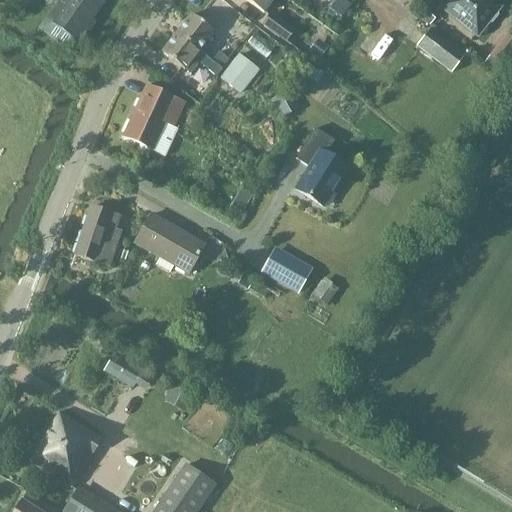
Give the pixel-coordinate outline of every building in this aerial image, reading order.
[(104,0),(63,0),(61,4),(57,1),(44,20),(79,44),(92,24),(89,22),(104,0)] [(242,0),(262,14),(272,0),(242,0)] [(485,0),(447,0),(442,7),(476,35),(485,23),(489,23),(495,16),(494,12),(496,9),(485,0)] [(428,27),(433,20),(424,12),(418,18),(428,27)] [(284,43),(292,32),(269,15),(261,26),(284,43)] [(190,16),(175,35),(198,53),(212,34),(190,16)] [(450,74),(463,58),(427,31),(414,48),(450,74)] [(183,71),(198,53),(175,35),(160,54),(183,71)] [(511,51),(511,41),(504,36),(489,56),(501,65),(511,51)] [(395,45),(383,59),(392,67),(404,53),(395,45)] [(217,53),(210,62),(219,69),(227,60),(217,53)] [(257,71),(238,57),(229,67),(220,80),(239,94),(257,71)] [(219,69),(210,62),(203,72),(212,79),(215,76),(219,69)] [(145,87),(122,138),(151,152),(163,157),(176,130),(172,128),(183,105),(145,87)] [(321,208),(345,169),(324,156),(333,142),(313,130),(294,160),(308,169),(294,191),(321,208)] [(73,256),(106,268),(117,234),(104,230),(108,218),(88,211),(73,256)] [(133,244),(187,275),(203,247),(150,216),(133,244)] [(127,250),(124,248),(121,247),(118,254),(125,256),(127,250)] [(308,273),(273,253),(261,274),(296,294),(308,273)] [(335,292),(320,282),(308,299),(323,309),(335,292)] [(96,386),(130,407),(131,405),(137,395),(158,408),(168,389),(123,362),(119,368),(110,362),(96,386)] [(100,440),(58,413),(28,462),(70,489),(100,440)] [(183,465),(151,511),(196,511),(214,486),(183,465)] [(108,511),(76,492),(71,499),(63,511),(108,511)]
